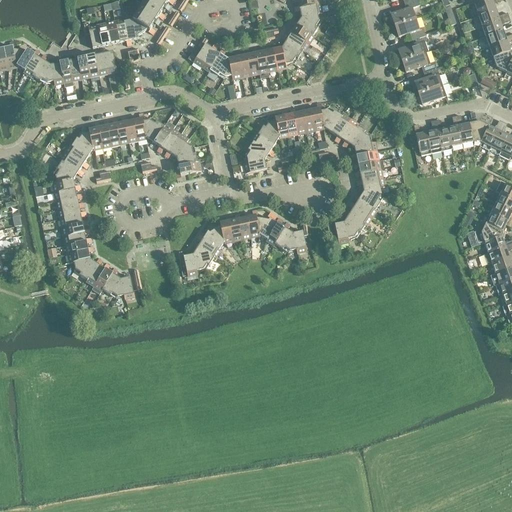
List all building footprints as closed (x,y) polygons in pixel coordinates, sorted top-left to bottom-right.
[(166,0),(147,0),(144,4),(142,3),(141,5),(160,17),(158,19),(163,22),(165,18),(161,15),(168,4),(169,2),(166,0)] [(294,9),(294,11),(295,13),(300,12),(300,10),(321,6),(321,4),(318,4),(317,0),(303,0),(298,1),(298,3),(299,8),(294,9)] [(417,0),(404,4),(406,11),(391,16),(395,27),(416,20),(412,9),(420,6),(417,0)] [(479,18),(496,11),(492,1),(475,7),(479,18)] [(148,34),(153,37),(155,33),(151,31),(158,19),(160,17),(141,5),(140,4),(131,17),(133,21),(148,31),(150,32),(148,34)] [(300,10),(300,12),(301,19),(318,16),(321,15),(319,8),(321,8),(321,6),(300,10)] [(451,7),(445,10),(447,17),(453,15),(451,7)] [(479,18),(482,28),(500,22),(496,11),(479,18)] [(296,27),(315,39),(316,37),(314,36),(318,30),(316,28),(319,23),(318,16),(301,19),(298,25),(293,22),(291,26),(295,29),(296,27)] [(454,18),(448,20),(451,27),(457,25),(454,18)] [(137,38),(143,35),(148,31),(133,21),(126,23),(126,20),(124,21),(129,42),(131,42),(138,40),(137,38)] [(416,20),(395,27),(399,38),(409,34),(411,40),(425,36),(423,29),(419,30),(416,20)] [(127,48),(130,47),(132,47),(131,42),(129,42),(124,21),(122,21),(122,23),(116,25),(120,44),(126,43),(127,48)] [(500,22),(482,28),(486,38),(503,32),(500,22)] [(98,29),(102,48),(111,46),(106,24),(104,25),(105,27),(98,29)] [(106,24),(111,46),(120,44),(116,25),(109,26),(108,24),(106,24)] [(295,29),(293,33),(292,34),(308,45),(312,39),(314,41),(315,39),(296,27),(295,29)] [(93,50),(102,48),(98,29),(91,30),(90,28),(89,28),(89,31),(90,35),(93,50)] [(326,34),(336,40),(339,34),(330,28),(326,34)] [(290,36),(288,40),(287,42),(305,54),(306,52),(304,51),(308,45),(292,34),(293,33),(288,30),(286,34),(290,36)] [(486,38),(489,48),(507,42),(503,32),(486,38)] [(425,36),(411,40),(413,46),(398,51),(402,63),(426,54),(428,53),(425,43),(427,42),(425,36)] [(285,44),(281,50),(285,66),(292,65),(295,59),(298,61),(302,55),(304,56),(305,54),(287,42),(288,40),(283,37),(281,41),(285,44)] [(197,64),(203,68),(213,51),(211,50),(205,46),(208,42),(204,39),(201,43),(205,46),(203,50),(194,65),(196,66),(197,64)] [(489,48),(493,59),(511,53),(507,42),(489,48)] [(14,43),(10,44),(11,49),(6,50),(4,51),(9,72),(11,72),(10,69),(17,68),(14,51),(14,49),(15,48),(14,43)] [(0,71),(6,70),(7,73),(9,72),(4,51),(6,50),(5,45),(1,46),(2,51),(0,51),(0,71)] [(211,50),(213,51),(203,68),(208,71),(207,73),(209,74),(221,56),(219,55),(215,52),(218,48),(214,46),(211,50)] [(273,52),(275,51),(274,46),(270,47),(271,52),(266,53),(264,53),(268,73),(275,71),(275,74),(277,73),(273,52)] [(262,54),(257,55),(255,55),(259,77),(262,76),(261,74),(268,73),(264,53),(266,53),(265,48),(261,49),(262,54)] [(140,62),(138,50),(126,53),(129,64),(140,62)] [(257,55),(256,50),(252,51),(253,56),(248,57),(246,57),(250,76),(257,75),(258,77),(259,77),(255,55),(257,55)] [(281,50),(275,51),(273,52),(277,73),(279,73),(279,70),(286,69),(285,66),(281,50)] [(26,53),(20,52),(14,51),(17,68),(23,72),(22,74),(23,75),(35,57),(33,55),(27,51),(26,53)] [(35,57),(23,75),(25,76),(27,74),(32,78),(43,61),(41,60),(37,58),(40,53),(36,51),(33,55),(35,57)] [(225,79),(232,78),(232,77),(229,61),(223,57),(226,53),(222,51),(219,55),(221,56),(209,74),(211,76),(212,74),(218,78),(220,75),(225,79)] [(240,59),(237,59),(242,81),(244,80),(244,78),(250,76),(246,57),(248,57),(247,52),(243,53),(244,58),(240,59)] [(104,55),(108,74),(115,73),(115,75),(117,75),(113,53),(104,55)] [(497,69),(506,74),(511,62),(511,54),(511,53),(493,59),(497,69)] [(188,60),(193,64),(197,58),(192,54),(188,60)] [(240,81),(242,81),(237,59),(240,59),(239,54),(234,55),(235,60),(229,61),(232,77),(232,78),(232,80),(239,79),(240,81)] [(426,54),(402,63),(406,74),(421,68),(423,74),(437,70),(434,63),(430,65),(426,54)] [(78,55),(74,56),(75,61),(71,62),(68,63),(73,82),(79,80),(80,83),(82,82),(77,61),(79,60),(78,55)] [(95,57),(100,79),(102,78),(101,76),(108,74),(104,55),(95,57)] [(55,86),(51,66),(45,63),(48,58),(44,56),(41,60),(43,61),(32,78),(31,80),(33,81),(34,79),(40,83),(42,81),(47,84),(54,83),(55,86)] [(69,57),(65,58),(66,63),(62,64),(60,64),(64,86),(65,90),(74,88),(73,82),(68,63),(71,62),(69,57)] [(86,59),(90,78),(97,77),(97,79),(100,79),(95,57),(86,59)] [(61,59),(56,60),(58,65),(51,66),(55,86),(62,84),(62,87),(64,86),(60,64),(62,64),(61,59)] [(77,61),(82,82),(84,82),(83,80),(90,78),(86,59),(79,60),(77,61)] [(437,70),(423,74),(425,80),(414,84),(418,95),(443,87),(437,70)] [(479,89),(474,75),(468,78),(472,91),(479,89)] [(485,78),(482,84),(487,87),(490,80),(485,78)] [(422,106),(443,99),(446,98),(443,87),(418,95),(422,106)] [(311,112),(315,131),(315,134),(318,133),(317,131),(324,130),(320,113),(321,113),(320,110),(322,110),(321,105),(316,106),(317,111),(313,112),(311,112)] [(302,114),(306,133),(315,131),(311,112),(313,112),(312,107),(308,107),(309,113),(304,113),(302,114)] [(293,116),(297,135),(306,133),(302,114),(304,113),(303,108),(299,109),(300,114),(295,115),(293,116)] [(284,118),(289,137),(297,135),(293,116),(295,115),(294,110),(290,111),(291,116),(287,117),(284,118)] [(327,111),(321,113),(320,113),(324,130),(332,134),(344,116),(342,115),(341,117),(334,113),(333,115),(327,111)] [(280,139),(288,137),(289,137),(284,118),(287,117),(286,112),(281,113),(282,118),(275,119),(276,122),(280,139)] [(134,122),(138,144),(140,143),(140,141),(147,140),(143,123),(143,120),(144,120),(143,115),(139,116),(140,121),(136,122),(134,122)] [(338,145),(341,140),(339,139),(350,122),(344,119),(345,117),(344,116),(332,134),(337,138),(334,142),(338,145)] [(131,123),(127,124),(125,124),(129,143),(135,142),(136,144),(138,144),(134,122),(136,122),(135,117),(130,118),(131,123)] [(123,125),(118,126),(116,126),(121,148),(123,147),(122,145),(129,143),(125,124),(127,124),(126,119),(121,119),(123,125)] [(119,148),(121,148),(116,126),(118,126),(117,120),(113,121),(114,127),(109,128),(107,128),(111,147),(118,146),(119,148)] [(154,145),(166,126),(164,125),(163,127),(157,123),(155,125),(150,121),(143,123),(147,140),(154,145)] [(105,129),(100,129),(98,130),(103,151),(105,151),(105,149),(111,147),(107,128),(109,128),(108,122),(104,123),(105,129)] [(276,122),(269,123),(266,129),(263,128),(259,134),(257,133),(256,134),(275,147),(280,139),(276,122)] [(341,140),(345,143),(347,144),(358,125),(357,124),(355,126),(350,122),(339,139),(341,140)] [(154,145),(160,148),(162,149),(172,133),(175,128),(168,123),(166,126),(154,145)] [(469,125),(473,143),(481,144),(489,127),(479,123),(469,125)] [(90,134),(94,151),(100,149),(101,152),(103,151),(98,130),(100,129),(99,124),(95,125),(96,130),(89,132),(89,134),(90,134)] [(348,145),(354,149),(376,144),(371,145),(369,138),(364,135),(365,133),(359,128),(360,126),(358,125),(347,144),(345,143),(342,147),(345,150),(348,145)] [(469,125),(458,127),(462,145),(473,143),(469,125)] [(458,127),(448,129),(452,147),(462,145),(458,127)] [(495,130),(489,127),(481,144),(480,147),(490,151),(500,129),(497,127),(495,130)] [(442,131),(441,128),(436,129),(437,132),(442,153),(452,151),(452,147),(448,129),(442,131)] [(433,133),(427,134),(431,155),(442,153),(437,132),(436,129),(433,129),(433,133)] [(490,151),(499,156),(509,137),(503,134),(505,131),(500,129),(490,151)] [(420,135),(419,132),(415,133),(416,136),(420,154),(421,154),(421,158),(431,155),(427,134),(420,135)] [(164,151),(167,153),(169,154),(181,135),(180,134),(178,137),(172,133),(162,149),(160,148),(157,153),(161,155),(164,151)] [(71,145),(70,146),(89,159),(94,151),(90,134),(89,134),(83,136),(80,141),(77,140),(73,146),(71,145)] [(275,147),(256,134),(255,136),(257,137),(253,143),(270,154),(271,152),(275,147)] [(165,157),(168,160),(171,155),(177,159),(188,143),(182,139),(183,137),(181,135),(169,154),(167,153),(165,157)] [(511,155),(511,138),(509,137),(499,156),(509,161),(511,158),(511,155)] [(250,153),(247,158),(248,165),(245,165),(246,166),(265,162),(269,156),(273,159),(275,155),(271,152),(270,154),(253,143),(251,142),(250,144),(252,145),(248,151),(250,153)] [(188,143),(177,159),(179,168),(200,164),(200,162),(198,162),(196,155),(193,155),(192,149),(187,145),(188,143)] [(376,146),(376,144),(354,149),(356,155),(356,158),(376,154),(374,147),(376,146)] [(67,155),(84,166),(82,168),(87,171),(89,167),(85,164),(89,159),(70,146),(69,148),(71,149),(67,155)] [(358,166),(380,162),(379,160),(377,160),(376,154),(356,158),(356,155),(350,156),(351,161),(357,160),(358,164),(358,166)] [(80,172),(82,168),(84,166),(67,155),(63,161),(61,160),(60,161),(79,173),(80,172)] [(77,175),(82,178),(84,174),(80,172),(79,173),(60,161),(59,163),(61,165),(57,171),(59,172),(56,178),(57,184),(57,185),(74,181),(77,175)] [(265,162),(246,166),(247,173),(245,173),(245,175),(248,175),(267,171),(265,162)] [(360,175),(379,171),(378,164),(380,164),(380,162),(358,166),(358,164),(352,165),(353,170),(358,169),(359,173),(360,175)] [(181,178),(200,173),(199,166),(201,166),(200,164),(179,168),(180,175),(175,176),(176,180),(181,179),(181,178)] [(381,178),(379,171),(360,175),(359,173),(354,174),(355,179),(360,178),(361,182),(362,184),(384,179),(383,177),(381,178)] [(361,182),(356,183),(357,188),(362,186),(363,193),(383,189),(382,182),(384,182),(384,179),(362,184),(361,182)] [(53,193),(54,195),(75,190),(75,188),(74,181),(57,185),(57,184),(54,185),(56,192),(53,193)] [(496,193),(500,195),(511,200),(511,188),(501,183),(496,193)] [(57,196),(58,203),(78,199),(77,197),(76,192),(81,191),(80,187),(75,188),(75,190),(54,195),(54,197),(57,196)] [(356,196),(354,198),(353,200),(357,203),(359,201),(377,213),(379,211),(376,210),(380,203),(378,202),(382,197),(380,190),(383,189),(363,193),(360,199),(356,196)] [(511,200),(500,195),(496,205),(511,213),(511,200)] [(83,200),(83,198),(82,196),(77,197),(78,199),(58,203),(60,210),(57,210),(58,212),(79,208),(79,206),(78,201),(83,200)] [(359,201),(357,203),(355,206),(354,208),(370,219),(374,213),(376,215),(377,213),(359,201)] [(355,206),(351,204),(348,207),(352,210),(350,214),(349,216),(367,228),(369,226),(367,225),(370,219),(354,208),(355,206)] [(84,205),(79,206),(79,208),(58,212),(58,214),(61,214),(62,221),(81,217),(81,214),(80,210),(85,209),(84,205)] [(511,213),(496,205),(491,215),(507,223),(511,213)] [(346,211),(343,215),(347,218),(343,224),(348,243),(348,240),(354,239),(358,233),(360,235),(364,228),(366,230),(367,228),(349,216),(350,214),(346,211)] [(253,238),(260,236),(256,220),(257,220),(256,217),(258,217),(257,212),(252,212),(253,218),(249,219),(247,219),(252,241),(253,240),(253,238)] [(61,228),(61,230),(83,225),(83,223),(82,219),(87,218),(86,213),(81,214),(81,217),(62,221),(63,228),(61,228)] [(245,219),(240,220),(238,221),(242,240),(249,239),(249,241),(252,241),(247,219),(249,219),(248,213),(244,214),(245,219)] [(236,221),(231,222),(229,223),(234,244),(236,244),(235,242),(242,240),(238,221),(240,220),(239,215),(235,216),(236,221)] [(507,223),(491,215),(486,224),(503,232),(507,223)] [(220,224),(220,227),(221,227),(224,244),(231,242),(232,245),(234,244),(229,223),(231,222),(230,217),(226,218),(227,223),(220,224)] [(269,222),(257,220),(256,220),(260,236),(266,240),(264,242),(266,244),(268,242),(267,241),(278,225),(276,224),(270,219),(269,222)] [(274,248),(286,230),(287,231),(290,227),(287,224),(284,229),(280,226),(283,222),(279,219),(276,224),(278,225),(267,241),(268,242),(273,245),(272,247),(274,248)] [(85,234),(84,232),(83,228),(89,227),(88,222),(83,223),(83,225),(61,230),(62,232),(64,232),(66,238),(85,234)] [(472,249),(479,246),(485,244),(502,238),(503,232),(486,224),(481,222),(475,234),(473,233),(467,235),(472,249)] [(348,243),(343,224),(335,226),(339,245),(340,247),(342,247),(341,244),(348,243)] [(221,250),(224,244),(221,227),(220,227),(210,234),(208,233),(204,239),(203,241),(220,251),(220,252),(221,253),(223,251),(221,250)] [(302,233),(293,234),(298,254),(304,252),(305,255),(307,254),(307,252),(304,237),(303,233),(308,231),(307,227),(301,228),(302,233)] [(293,235),(287,231),(286,230),(274,248),(275,250),(277,248),(283,252),(285,249),(290,253),(297,252),(297,254),(298,254),(293,234),(293,235)] [(65,246),(65,248),(87,243),(86,241),(85,236),(90,235),(90,231),(84,232),(85,234),(66,238),(67,245),(65,246)] [(202,243),(199,247),(198,249),(217,261),(218,259),(216,257),(220,252),(220,251),(203,241),(204,239),(200,236),(198,240),(202,243)] [(485,244),(488,255),(509,247),(507,243),(504,244),(502,238),(485,244)] [(68,249),(69,256),(89,252),(88,250),(87,245),(92,244),(91,240),(86,241),(87,243),(65,248),(66,250),(68,249)] [(197,250),(193,256),(197,273),(204,271),(207,266),(209,267),(214,261),(215,262),(217,261),(198,249),(199,247),(195,244),(193,248),(197,250)] [(509,247),(488,255),(484,256),(488,266),(492,265),(509,259),(507,252),(510,251),(509,247)] [(71,265),(74,265),(74,264),(91,260),(89,254),(94,253),(93,248),(88,250),(89,252),(69,256),(71,265)] [(184,258),(183,253),(178,254),(179,259),(184,258),(185,263),(180,264),(183,278),(188,277),(189,280),(191,279),(190,274),(197,273),(193,256),(184,258)] [(492,265),(495,275),(511,269),(511,265),(509,259),(492,265)] [(100,267),(103,263),(99,260),(96,265),(91,261),(91,260),(74,264),(74,265),(76,271),(81,275),(80,277),(86,281),(85,283),(86,284),(98,266),(100,267)] [(104,270),(100,267),(98,266),(86,284),(88,285),(89,283),(95,287),(106,271),(108,272),(111,268),(107,265),(104,270)] [(61,269),(55,271),(56,277),(63,276),(61,269)] [(511,269),(495,275),(499,285),(511,280),(511,269)] [(111,274),(113,276),(101,294),(103,295),(105,293),(111,297),(112,295),(118,298),(124,297),(125,300),(121,280),(115,277),(118,272),(114,270),(111,274)] [(100,293),(101,294),(113,276),(111,274),(108,272),(106,271),(95,287),(101,291),(100,293)] [(131,278),(121,280),(125,300),(132,298),(133,300),(135,300),(134,298),(135,298),(131,278)] [(511,280),(499,285),(496,286),(499,297),(503,295),(511,292),(511,280)] [(511,303),(511,292),(503,295),(506,306),(511,303)] [(511,303),(506,306),(503,307),(506,317),(511,315),(511,303)]
